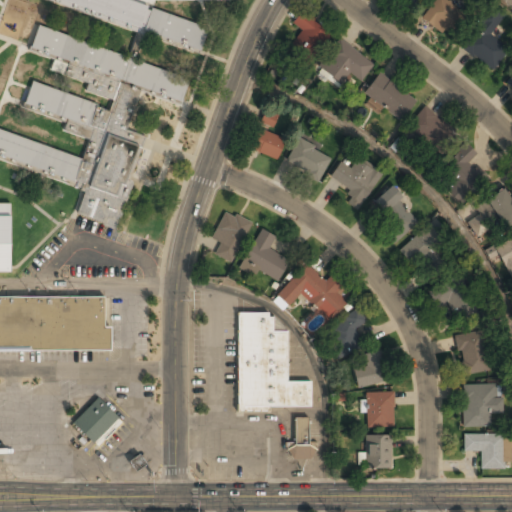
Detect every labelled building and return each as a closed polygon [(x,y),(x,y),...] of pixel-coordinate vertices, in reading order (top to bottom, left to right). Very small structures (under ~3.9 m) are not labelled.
[(210,25),(128,0),(33,0),(202,52),(210,25)] [(433,0),(421,19),(446,37),(464,12),(446,0),(433,0)] [(291,24),(300,29),(290,46),(314,60),(331,29),(299,11),(291,24)] [(460,47),(492,73),(511,47),(479,22),(460,47)] [(115,228),(144,137),(127,132),(140,91),(181,104),(190,76),(37,28),(30,49),(56,57),(51,71),(86,83),(84,91),(111,100),(109,106),(30,82),(23,105),(66,118),(62,130),(88,138),(82,156),(0,130),(0,157),(83,184),(73,215),(115,228)] [(359,82),(373,63),(339,38),(318,67),(341,84),(349,74),(359,82)] [(398,124),(416,102),(380,73),(362,95),(398,124)] [(451,130),(426,108),(409,128),(435,150),(451,130)] [(260,124),(281,131),(286,117),(264,110),(260,124)] [(286,139),(253,128),(246,149),(279,160),(286,139)] [(307,171),(305,178),(320,183),(330,155),(294,142),(286,164),(307,171)] [(437,176),(466,202),(488,178),(469,161),(476,153),(466,144),(437,176)] [(361,211),(381,172),(355,159),(351,169),(338,162),(329,180),(352,192),(345,203),(361,211)] [(511,199),(504,188),(474,209),(494,238),(511,225),(511,199)] [(371,206),(392,228),(385,234),(394,245),(419,222),(390,189),(371,206)] [(0,272),(9,272),(9,203),(0,203),(0,272)] [(210,240),(220,245),(216,255),(232,263),(250,225),(223,212),(210,240)] [(443,232),(434,221),(400,252),(424,279),(443,262),(433,251),(440,244),(435,239),(443,232)] [(254,278),(257,271),(278,282),(288,262),(268,251),(275,238),(260,230),(239,270),(254,278)] [(511,239),(495,248),(510,279),(511,278),(511,239)] [(276,297),(289,308),(300,296),(328,321),(348,299),(326,280),(324,282),(305,265),(276,297)] [(448,318),(470,313),(463,284),(442,289),(448,318)] [(0,298),(100,298),(100,328),(109,328),(109,351),(0,351),(0,298)] [(236,314),(236,410),(309,410),(309,383),(287,383),(286,332),(271,332),(271,314),(236,314)] [(328,328),(340,357),(361,348),(354,329),(364,325),(360,315),(328,328)] [(487,371),(479,331),(454,336),(462,376),(487,371)] [(380,352),(362,358),(365,365),(351,370),(357,389),(388,379),(380,352)] [(491,427),(491,416),(500,416),(500,385),(461,386),(462,428),(491,427)] [(393,394),(365,394),(365,428),(393,428),(393,394)] [(120,420),(98,398),(71,424),(92,446),(120,420)] [(308,419),(294,419),(294,443),(286,443),(286,460),(308,460),(308,419)] [(364,437),(364,468),(390,468),(390,437),(364,437)] [(507,438),(462,438),(462,452),(479,453),(479,470),(507,470),(507,438)] [(128,463),(135,472),(145,465),(138,455),(128,463)]
